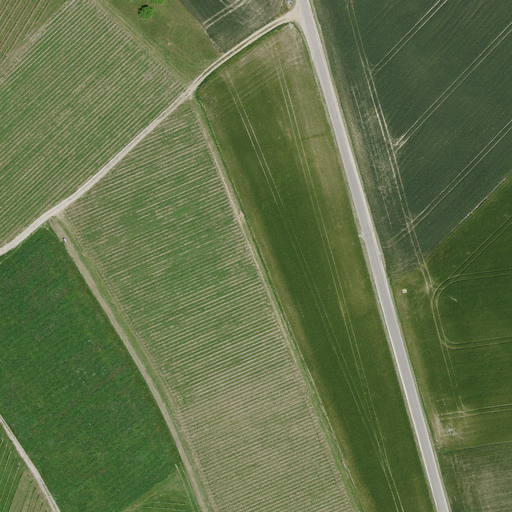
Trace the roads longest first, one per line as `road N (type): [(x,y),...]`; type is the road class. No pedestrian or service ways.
road 1 (unclassified): [(301,0),(443,511)]
road 2 (track): [(360,511),(192,89)]
road 3 (track): [(0,252),(230,55),(304,10)]
road 4 (track): [(44,218),(160,414),(195,511)]
